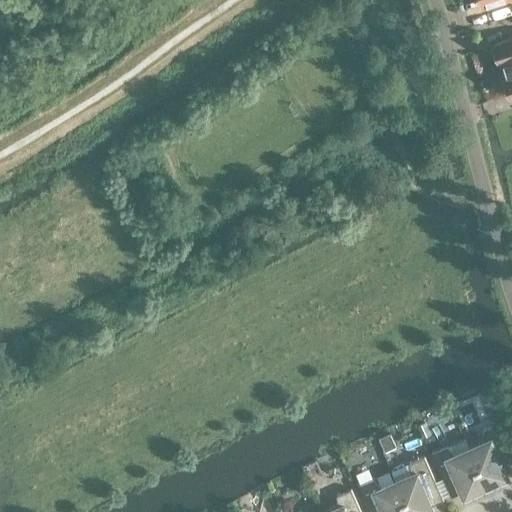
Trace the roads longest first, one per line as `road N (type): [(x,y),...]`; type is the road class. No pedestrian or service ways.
road 1 (track): [(0,474),(380,279),(423,234),(432,196),(481,183)]
road 2 (residential): [(511,288),(435,0)]
